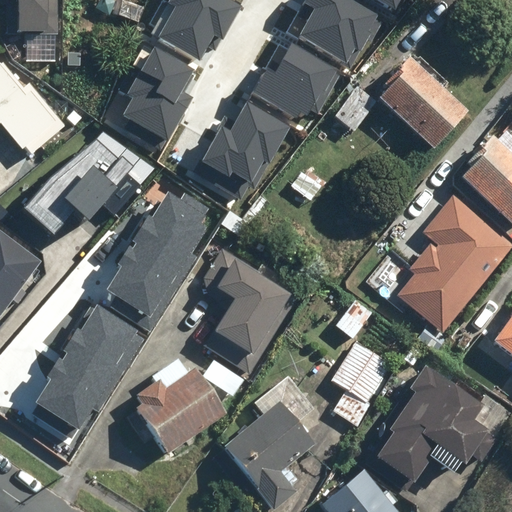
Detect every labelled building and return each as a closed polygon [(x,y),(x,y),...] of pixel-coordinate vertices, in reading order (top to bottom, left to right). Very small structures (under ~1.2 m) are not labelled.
[(19,0),(20,32),(56,31),(55,0),(19,0)] [(194,67),(209,40),(218,45),(238,9),(223,0),(159,0),(159,1),(164,4),(162,8),(169,12),(152,42),(194,67)] [(303,0),(298,8),(308,14),(293,40),(341,68),(350,52),(357,55),(368,36),(365,35),(375,17),(345,0),(303,0)] [(365,0),(388,12),(395,0),(365,0)] [(286,47),(275,67),(269,64),(263,74),(261,73),(247,98),(292,123),(296,116),(302,120),(306,111),(315,116),(338,76),(286,47)] [(188,76),(189,74),(149,51),(147,54),(140,50),(115,92),(123,96),(122,98),(127,102),(117,120),(163,146),(190,100),(182,95),(191,78),(188,76)] [(463,115),(405,59),(380,85),(384,88),(373,99),(427,151),(463,115)] [(59,127),(22,84),(17,88),(0,67),(0,133),(17,154),(21,151),(25,156),(59,127)] [(370,102),(349,86),(327,115),(348,131),(370,102)] [(232,124),(223,119),(196,166),(224,182),(227,177),(246,188),(259,165),(265,168),(286,130),(242,106),(232,124)] [(51,178),(29,208),(56,231),(76,208),(89,219),(102,204),(115,215),(155,168),(104,133),(51,178)] [(511,229),(511,158),(489,138),(466,163),(469,166),(456,179),(511,230),(511,229)] [(110,308),(150,332),(196,257),(190,253),(205,227),(202,225),(212,210),(186,194),(181,201),(168,193),(153,218),(150,216),(119,265),(122,267),(108,290),(118,296),(110,308)] [(509,245),(448,196),(418,233),(433,245),(431,248),(426,244),(405,270),(410,274),(391,297),(437,334),(509,245)] [(219,225),(240,239),(250,224),(229,210),(219,225)] [(0,311),(36,264),(0,236),(0,311)] [(296,298),(221,249),(202,278),(207,295),(227,309),(203,345),(247,373),(296,298)] [(368,312),(348,298),(328,325),(347,340),(368,312)] [(145,336),(97,307),(82,332),(77,329),(47,378),(52,381),(32,413),(71,438),(92,405),(100,410),(145,336)] [(511,313),(489,344),(511,360),(511,313)] [(384,364),(350,343),(326,381),(340,390),(327,411),(352,426),(365,405),(361,402),(384,364)] [(228,413),(196,366),(188,371),(178,357),(151,375),(155,380),(135,394),(141,403),(136,406),(168,453),(228,413)] [(246,380),(214,360),(204,377),(236,397),(246,380)] [(480,407),(420,369),(359,463),(406,493),(428,460),(450,474),(456,464),(462,468),(469,457),(477,462),(491,441),(483,436),(485,433),(470,424),(480,407)] [(311,444),(276,402),(218,449),(270,511),(272,511),(295,494),(277,472),(311,444)] [(392,511),(358,472),(317,506),(322,511),(392,511)]
